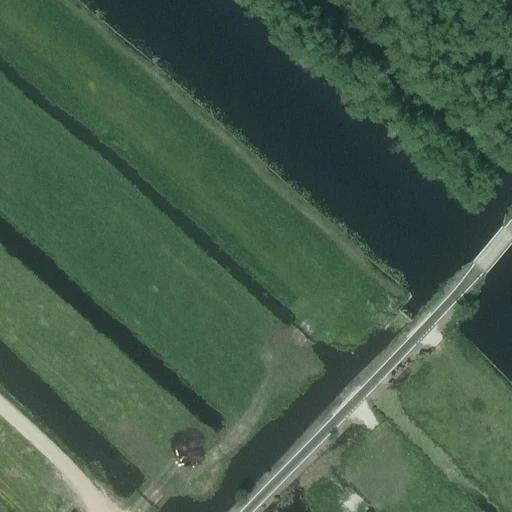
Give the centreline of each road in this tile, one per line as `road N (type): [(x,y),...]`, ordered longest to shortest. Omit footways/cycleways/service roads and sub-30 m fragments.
road 1 (unclassified): [(249,511),(511,228)]
road 2 (track): [(0,404),(106,511)]
